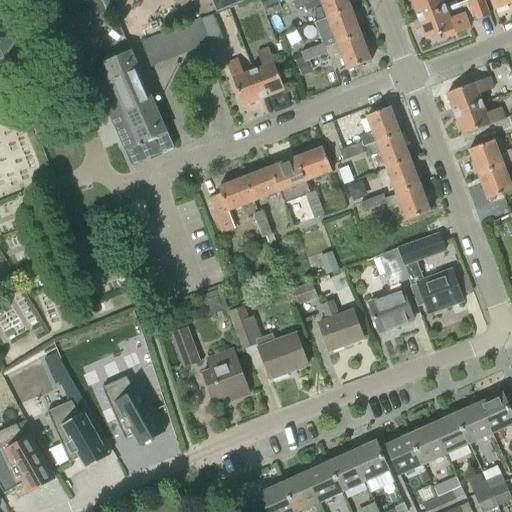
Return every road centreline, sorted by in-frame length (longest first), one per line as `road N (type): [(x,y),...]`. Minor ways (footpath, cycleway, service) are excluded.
road 1 (residential): [(508,336),(63,511)]
road 2 (residential): [(508,336),(408,78)]
road 3 (residential): [(160,187),(173,170),(408,78)]
